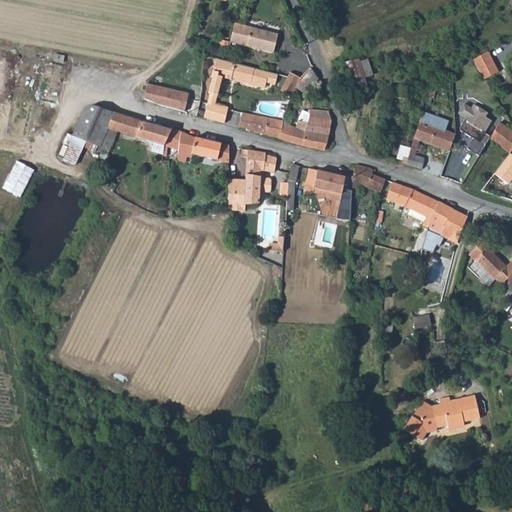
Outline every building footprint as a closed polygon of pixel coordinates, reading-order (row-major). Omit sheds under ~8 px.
[(245,47),(273,54),(276,36),(233,26),(229,43),(245,47)] [(203,38),(201,47),(206,47),(212,49),(214,41),(203,38)] [(487,54),(471,62),(483,81),(497,74),(487,54)] [(277,86),(280,75),(216,59),(211,78),(212,78),(208,94),(210,94),(219,96),(221,87),(223,86),(225,79),(233,81),(234,76),(238,77),(237,80),(267,88),(268,83),(277,86)] [(365,79),(359,63),(357,59),(343,64),(354,91),(367,87),(365,79)] [(367,60),(359,63),(365,79),(372,76),(367,60)] [(40,100),(58,103),(64,65),(46,62),(40,100)] [(311,70),(298,90),(303,92),(308,93),(318,78),(311,70)] [(302,79),(292,73),(289,78),(282,91),(294,96),(302,79)] [(234,76),(233,81),(266,89),(267,88),(237,80),(238,77),(234,76)] [(148,86),(144,100),(156,105),(187,113),(189,101),(190,95),(148,86)] [(426,90),(423,102),(431,104),(434,92),(426,90)] [(219,96),(210,94),(207,104),(217,106),(219,96)] [(207,104),(200,102),(199,103),(196,116),(223,124),(227,109),(217,106),(207,104)] [(464,103),(457,114),(466,119),(465,121),(485,133),(492,122),(486,119),(489,114),(473,105),(471,108),(464,103)] [(81,116),(71,137),(83,142),(98,148),(97,151),(107,155),(118,132),(152,144),(150,151),(162,156),(163,151),(170,130),(94,107),(86,110),(81,116)] [(294,126),(290,143),(324,152),(331,122),(329,114),(310,108),(308,111),(301,108),(294,126)] [(422,111),(415,139),(420,140),(450,151),(456,134),(445,130),(447,121),(434,117),(422,111)] [(282,124),(241,114),(238,128),(278,140),(282,124)] [(282,124),(278,140),(290,143),(294,126),(282,122),(282,124)] [(511,132),(499,123),(489,140),(509,154),(511,148),(511,132)] [(170,130),(163,151),(170,152),(170,148),(178,150),(178,161),(192,167),(192,154),(229,164),(229,147),(199,139),(171,128),(170,130)] [(415,139),(410,156),(415,157),(420,140),(415,139)] [(245,211),(245,204),(259,203),(259,191),(266,192),(269,189),(269,182),(265,178),(260,178),(261,171),(272,173),(275,159),(242,150),(242,157),(247,157),(246,180),(229,179),(228,206),(228,210),(245,211)] [(511,156),(509,154),(494,175),(509,185),(511,180),(511,156)] [(409,160),(407,167),(421,172),(424,160),(415,157),(410,156),(409,160)] [(16,161),(2,188),(20,198),(34,171),(16,161)] [(287,175),(285,210),(293,211),(295,187),(298,168),(290,165),(287,175)] [(109,167),(103,179),(109,182),(115,170),(109,167)] [(351,180),(351,185),(358,187),(379,194),(382,180),(370,177),(370,172),(353,167),(351,180)] [(344,179),(309,171),(305,192),(340,201),(337,219),(350,221),(350,197),(350,192),(342,191),(344,179)] [(421,225),(428,229),(432,216),(438,205),(389,182),(382,199),(403,208),(399,218),(405,221),(409,216),(422,222),(421,225)] [(425,238),(423,245),(429,246),(431,237),(430,236),(431,232),(441,236),(440,238),(456,245),(459,234),(464,223),(466,218),(438,205),(432,216),(428,229),(426,235),(425,238)] [(278,235),(277,242),(271,241),(270,250),(284,251),(286,235),(278,235)] [(511,262),(508,267),(481,243),(469,256),(486,272),(479,279),(488,288),(495,280),(502,287),(508,281),(511,284),(511,262)] [(272,253),(271,265),(282,270),(282,269),(283,254),(272,253)] [(425,316),(411,318),(413,327),(429,325),(428,316),(425,316)] [(404,392),(391,394),(393,401),(406,398),(404,392)] [(437,403),(430,405),(431,413),(434,425),(445,423),(445,426),(446,428),(461,424),(461,422),(477,418),(471,395),(452,399),(453,402),(449,403),(447,397),(436,400),(437,403)] [(400,427),(410,434),(423,414),(431,413),(430,405),(425,405),(418,400),(400,427)] [(407,402),(393,405),(394,411),(407,409),(407,402)] [(423,414),(410,434),(418,440),(424,430),(434,428),(434,425),(431,413),(423,414)]
